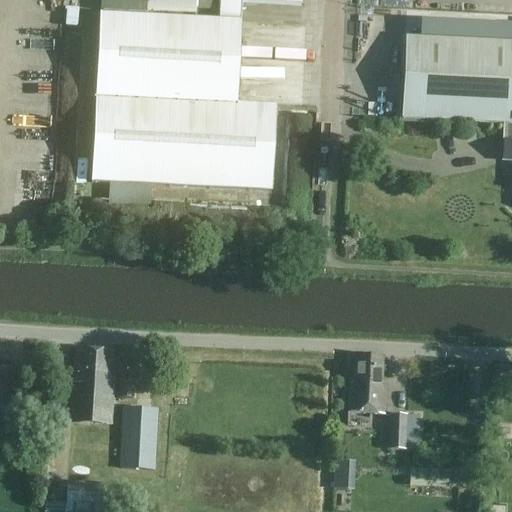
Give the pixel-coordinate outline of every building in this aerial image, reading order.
[(140,30),(140,26),(195,29),(196,10),(213,10),(213,2),(301,7),(301,0),(100,0),(99,28),(140,30)] [(511,44),(406,39),(402,120),(509,126),(509,142),(503,142),(503,162),(511,162),(511,44)] [(239,55),(98,48),(91,194),(70,193),(68,235),(109,237),(110,217),(269,225),(274,140),(234,138),(239,55)] [(109,425),(113,352),(73,350),(71,375),(73,375),(70,422),(109,425)] [(382,381),(382,358),(353,357),(352,390),(347,390),(346,415),(384,416),(385,381),(382,381)] [(134,400),(134,381),(119,380),(118,400),(134,400)] [(22,417),(4,415),(3,445),(21,446),(22,417)] [(388,416),(387,451),(386,463),(414,464),(414,442),(417,442),(418,417),(388,416)] [(351,496),(352,463),(333,463),(332,495),(351,496)] [(456,490),(456,472),(408,471),(407,488),(456,490)] [(66,484),(65,511),(102,511),(103,485),(66,484)]
